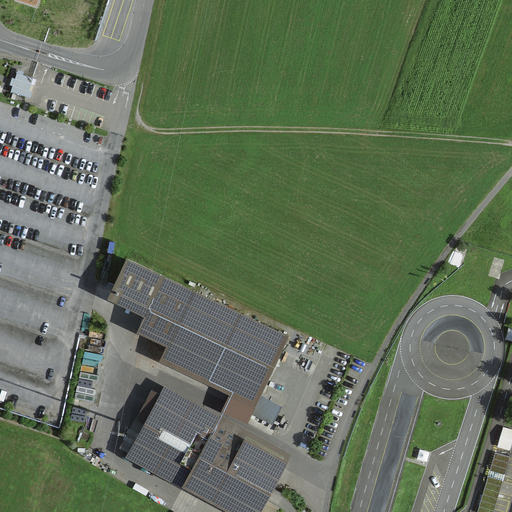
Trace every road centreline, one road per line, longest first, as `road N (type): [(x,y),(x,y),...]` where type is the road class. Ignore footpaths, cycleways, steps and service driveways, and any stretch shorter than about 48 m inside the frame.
road 1 (track): [(511,170),(455,238),(365,379),(341,436),(324,511)]
road 2 (unclassified): [(144,0),(124,65),(101,68),(39,49)]
